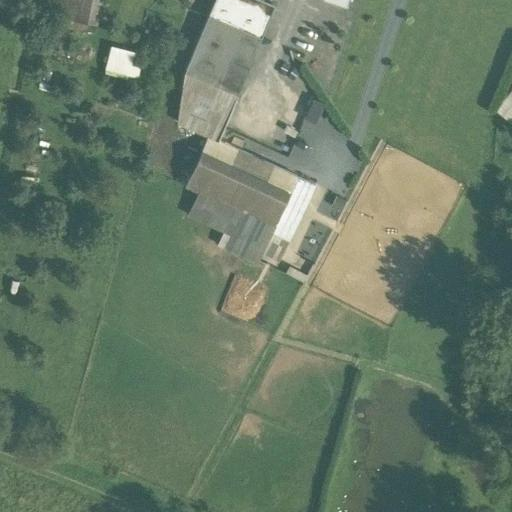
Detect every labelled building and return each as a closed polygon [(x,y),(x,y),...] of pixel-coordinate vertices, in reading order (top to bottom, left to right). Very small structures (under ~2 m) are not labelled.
[(103,0),(62,0),(60,15),(100,21),(103,0)] [(214,0),(209,13),(262,36),(275,5),(263,0),(214,0)] [(262,36),(209,13),(186,69),(178,122),(208,135),(218,140),(262,36)] [(135,53),(111,46),(105,68),(138,78),(142,66),(132,63),(135,53)] [(511,120),(511,89),(497,109),(511,120)] [(208,135),(186,184),(242,211),(231,234),(263,249),(271,231),(289,239),(315,184),(218,140),(208,135)] [(242,211),(186,184),(175,208),(231,234),(242,211)]
